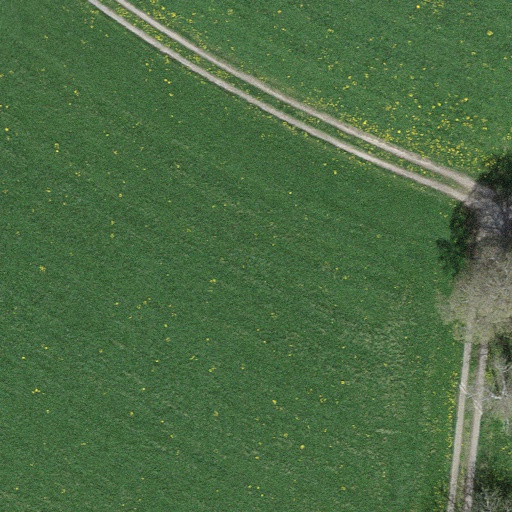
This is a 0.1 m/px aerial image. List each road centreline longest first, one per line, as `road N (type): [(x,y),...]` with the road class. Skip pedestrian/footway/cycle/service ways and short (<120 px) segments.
road 1 (track): [(499,218),(307,122),(103,0)]
road 2 (track): [(511,218),(499,218),(463,511)]
